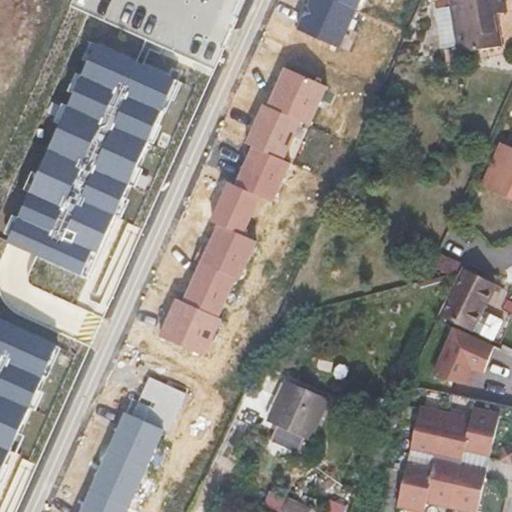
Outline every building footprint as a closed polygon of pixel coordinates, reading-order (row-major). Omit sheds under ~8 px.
[(336,0),(312,0),(299,30),(340,48),(358,9),(336,0)] [(336,0),(358,9),(361,0),(336,0)] [(459,53),(502,47),(497,14),(507,12),(504,0),(450,0),(453,15),(440,17),(445,52),(459,50),(459,53)] [(10,241),(89,277),(178,79),(97,45),(10,241)] [(272,89),(265,105),(302,121),(310,125),(328,86),(287,68),(276,91),(272,89)] [(265,105),(248,144),(255,147),(285,160),(302,121),(265,105)] [(511,140),(505,138),(488,177),(511,187),(511,140)] [(285,160),(255,147),(237,186),(274,202),(291,163),(285,160)] [(258,241),(220,225),(210,248),(203,245),(196,260),(203,263),(237,278),(240,280),(258,241)] [(237,278),(203,263),(185,302),(219,317),(237,278)] [(461,274),(438,315),(464,329),(465,328),(487,340),(497,322),(475,310),(487,289),(461,274)] [(185,302),(178,299),(161,336),(206,356),(223,319),(219,317),(185,302)] [(0,479),(59,346),(0,318),(0,479)] [(486,363),(494,347),(457,330),(434,381),(460,386),(468,370),(473,372),(481,376),(486,363)] [(497,348),(494,347),(486,363),(490,365),(497,348)] [(473,372),(468,370),(460,386),(466,388),(473,372)] [(268,421),(310,440),(329,399),(287,381),(268,421)] [(502,418),(476,411),(474,422),(423,410),(423,413),(402,408),(395,440),(415,445),(414,449),(410,467),(401,506),(427,511),(430,502),(473,511),(480,511),(489,475),(494,456),(502,418)] [(165,430),(127,413),(110,451),(147,468),(165,430)] [(511,452),(505,450),(502,465),(511,467),(511,452)] [(147,468),(110,451),(92,490),(130,507),(147,468)] [(127,511),(130,507),(92,490),(82,511),(127,511)]
